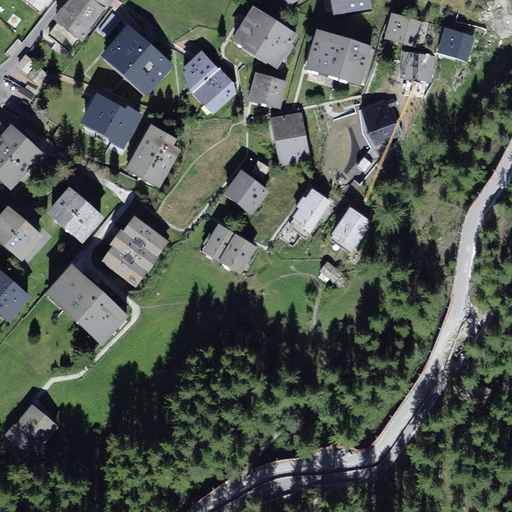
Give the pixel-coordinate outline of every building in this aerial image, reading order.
[(27,0),(40,10),(47,0),(27,0)] [(113,3),(109,0),(69,0),(54,18),(58,22),(47,34),(69,51),(79,38),(83,41),(113,3)] [(301,0),(266,0),(281,17),(301,0)] [(369,0),(332,0),(336,21),(372,15),(369,0)] [(425,27),(394,16),(386,41),(417,52),(425,27)] [(245,18),(229,50),(277,75),(294,43),(245,18)] [(473,38),(446,32),(440,58),(467,65),(473,38)] [(374,49),(321,33),(308,75),(360,92),(374,49)] [(125,34),(97,68),(145,108),(174,73),(125,34)] [(432,59),(404,56),(402,80),(429,82),(432,59)] [(26,57),(17,68),(28,77),(37,66),(26,57)] [(207,59),(182,76),(214,120),(238,102),(207,59)] [(37,66),(28,77),(38,85),(47,74),(37,66)] [(287,86),(257,76),(248,102),(278,112),(287,86)] [(390,109),(401,105),(397,93),(356,110),(372,148),(401,136),(390,109)] [(138,123),(100,101),(81,132),(120,155),(138,123)] [(305,116),(269,123),(278,167),(314,160),(305,116)] [(0,179),(11,189),(43,155),(3,118),(0,121),(0,179)] [(151,130),(127,174),(159,192),(184,148),(151,130)] [(268,169),(258,163),(252,174),(262,179),(268,169)] [(241,176),(225,199),(252,218),(268,195),(241,176)] [(69,186),(49,208),(83,238),(103,215),(69,186)] [(329,205),(309,193),(282,237),(301,249),(329,205)] [(8,204),(0,214),(0,237),(26,258),(45,233),(8,204)] [(371,221),(347,207),(328,240),(352,254),(371,221)] [(132,210),(97,254),(135,285),(171,241),(132,210)] [(221,226),(203,252),(218,262),(236,235),(221,226)] [(236,235),(218,262),(240,277),(258,250),(236,235)] [(343,271),(327,261),(321,272),(337,281),(343,271)] [(73,262),(40,298),(94,346),(127,310),(73,262)] [(0,267),(0,308),(10,316),(29,290),(0,267)] [(32,400),(4,431),(31,456),(59,425),(32,400)]
